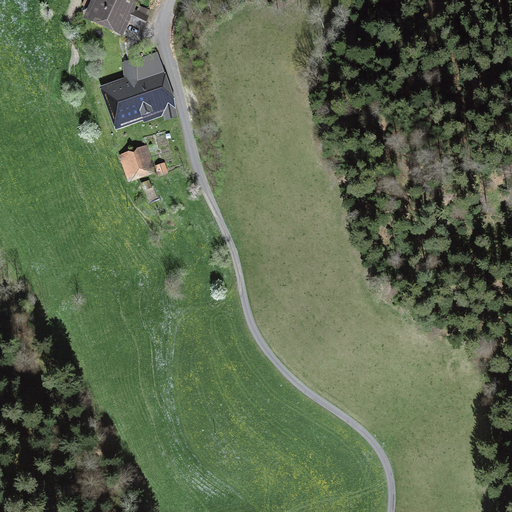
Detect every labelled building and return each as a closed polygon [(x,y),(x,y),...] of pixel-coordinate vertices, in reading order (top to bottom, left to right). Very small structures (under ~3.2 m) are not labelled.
[(129,36),(135,23),(130,21),(135,11),(131,9),(135,0),(98,0),(91,18),(129,36)] [(130,21),(135,23),(142,26),(146,16),(135,11),(130,21)] [(145,79),(140,62),(130,63),(136,82),(110,92),(121,121),(173,103),(162,73),(145,79)] [(120,158),(128,182),(155,173),(147,149),(120,158)] [(150,178),(141,183),(150,202),(160,197),(150,178)]
